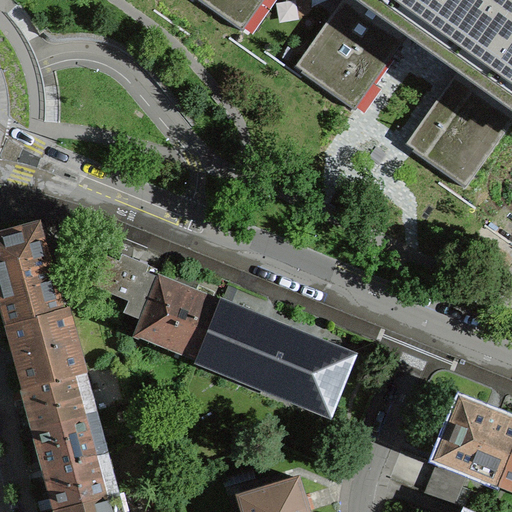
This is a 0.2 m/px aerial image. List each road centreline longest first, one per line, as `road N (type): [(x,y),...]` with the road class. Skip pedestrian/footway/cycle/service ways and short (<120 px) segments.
road 1 (tertiary): [(144,205),(421,320)]
road 2 (residential): [(360,511),(421,320)]
road 3 (tertiary): [(144,205),(0,121)]
road 4 (tertiary): [(0,167),(144,205)]
